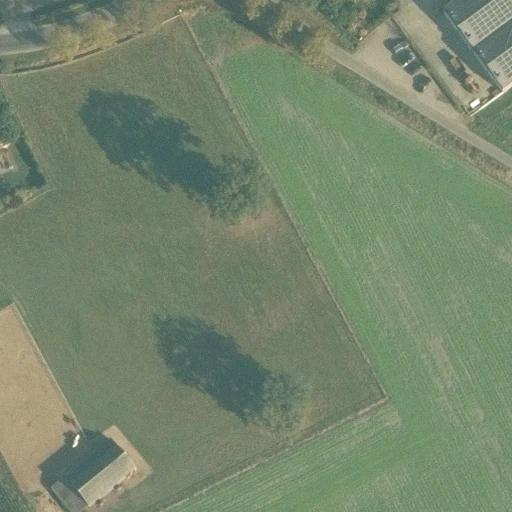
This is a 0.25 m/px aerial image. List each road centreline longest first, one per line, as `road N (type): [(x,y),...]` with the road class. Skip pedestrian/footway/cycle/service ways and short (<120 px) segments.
road 1 (unclassified): [(511,152),(280,0)]
road 2 (unclassified): [(0,44),(29,42),(145,0)]
